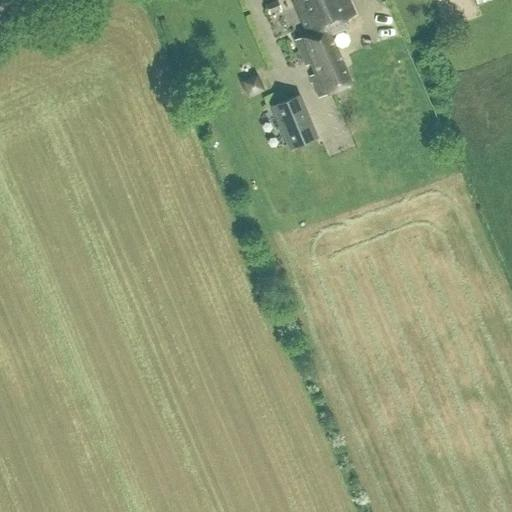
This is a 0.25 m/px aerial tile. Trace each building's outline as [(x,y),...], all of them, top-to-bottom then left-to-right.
[(269,13),(281,8),(277,0),(275,0),(265,4),(269,13)] [(293,0),(294,0),(308,33),(295,39),(305,64),(309,63),(313,73),(310,75),(319,97),(350,83),(342,66),(325,27),(355,14),(348,0),(293,0)] [(265,83),(260,70),(248,76),(254,88),(265,83)] [(314,134),(298,95),(272,106),(288,144),(314,134)] [(348,126),(335,132),(343,148),(355,142),(348,126)]
